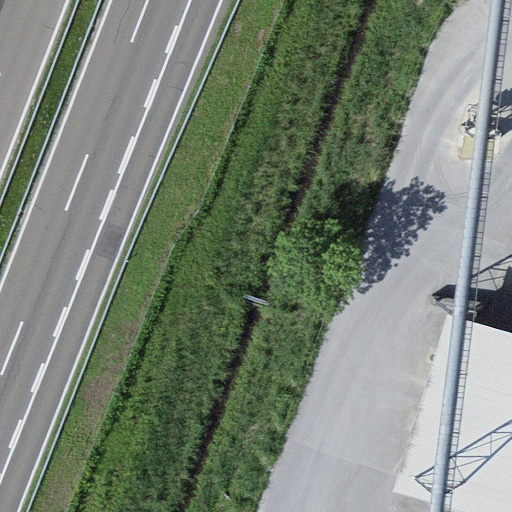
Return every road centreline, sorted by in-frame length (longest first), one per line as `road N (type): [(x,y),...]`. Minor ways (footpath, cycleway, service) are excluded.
road 1 (motorway): [(4,511),(201,0)]
road 2 (motorway): [(0,367),(140,0)]
